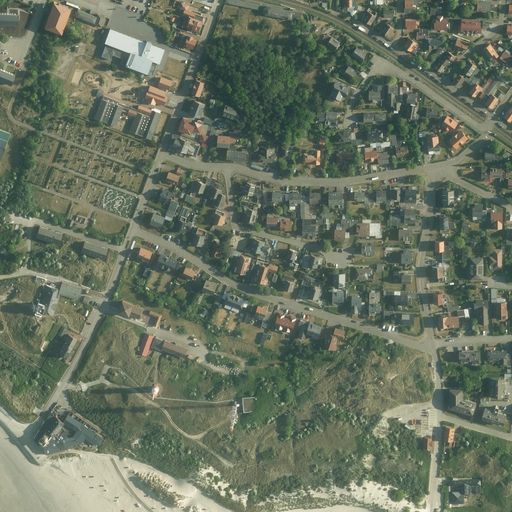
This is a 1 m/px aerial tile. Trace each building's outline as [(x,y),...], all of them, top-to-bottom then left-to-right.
[(226,0),(226,2),(239,4),(244,5),(261,8),(266,9),(266,7),(270,5),(262,4),(241,0),(226,0)] [(347,0),(348,6),(344,6),(345,11),(354,11),(353,7),(357,6),(356,0),(347,0)] [(491,0),(485,0),(477,0),(477,10),(490,11),(491,0)] [(189,5),(182,2),(179,9),(183,11),(181,15),(187,18),(184,27),(199,33),(205,17),(187,10),(189,5)] [(60,4),(56,3),(46,29),(62,35),(72,9),(67,8),(68,6),(60,3),(60,4)] [(272,5),(270,5),(266,7),(266,9),(265,12),(268,14),(269,15),(271,15),(292,19),(293,18),(294,10),(295,9),(291,8),(291,9),(272,5)] [(413,7),(405,7),(404,7),(404,16),(415,15),(415,7),(413,7)] [(79,10),(76,17),(101,27),(105,17),(98,14),(97,17),(79,10)] [(295,10),(294,10),(293,18),(300,20),(302,21),(304,13),(295,10)] [(364,21),(371,25),(376,17),(369,12),(364,21)] [(9,14),(0,13),(0,24),(19,25),(19,14),(9,14)] [(439,19),(435,19),(435,23),(434,23),(434,29),(448,29),(448,28),(451,28),(451,23),(448,23),(448,19),(443,19),(443,16),(439,16),(439,19)] [(420,18),(406,19),(406,29),(417,29),(417,25),(420,25),(420,18)] [(481,33),(481,22),(480,22),(480,20),(461,19),(461,24),(458,24),(458,32),(481,33)] [(384,29),(382,31),(388,36),(394,28),(392,27),(394,25),(388,20),(382,28),(384,29)] [(483,29),(487,29),(487,26),(490,26),(490,24),(492,24),(492,21),(483,21),(483,29)] [(160,63),(165,49),(152,44),(152,42),(149,41),(147,40),(147,42),(111,28),(105,42),(107,43),(102,55),(111,58),(112,54),(122,58),(120,63),(153,75),(158,62),(160,63)] [(442,48),(442,37),(428,37),(428,29),(422,28),(422,31),(416,31),(416,40),(425,40),(425,48),(437,48),(442,48)] [(196,49),(199,41),(193,39),(194,37),(183,34),(181,40),(184,41),(183,44),(196,49)] [(326,44),(332,36),(327,34),(326,35),(325,35),(321,42),(326,45),(326,44)] [(340,42),(332,36),(326,44),(335,50),(340,42)] [(408,38),(404,44),(405,45),(404,47),(411,52),(411,51),(414,53),(419,46),(416,44),(417,42),(412,39),(411,40),(408,38)] [(465,48),(467,43),(457,39),(453,49),(461,52),(461,51),(462,51),(464,48),(465,48)] [(490,43),(483,49),(491,61),(499,56),(490,43)] [(367,53),(357,46),(351,55),(361,61),(367,53)] [(433,57),(439,60),(441,57),(442,58),(448,51),(449,50),(445,47),(442,48),(441,50),(437,48),(433,57)] [(442,58),(449,63),(451,64),(456,57),(448,51),(442,58)] [(505,51),(500,58),(506,63),(511,56),(509,54),(505,51)] [(439,60),(433,68),(442,74),(449,63),(442,58),(441,57),(439,60)] [(468,60),(461,70),(470,76),(477,66),(474,64),(476,63),(473,61),(472,63),(468,60)] [(356,71),(348,65),(342,73),(350,79),(356,71)] [(465,78),(464,79),(471,84),(478,74),(481,69),(477,67),(469,78),(466,76),(465,78)] [(5,71),(0,68),(0,79),(11,84),(15,75),(5,71)] [(465,78),(458,74),(452,83),(459,87),(464,79),(465,78)] [(478,74),(471,84),(474,86),(476,83),(481,76),(478,74)] [(493,94),(502,80),(496,76),(494,79),(490,76),(482,87),(481,89),(491,96),(493,94)] [(172,81),(162,77),(159,84),(169,88),(172,81)] [(206,82),(198,79),(196,84),(194,88),(193,93),(201,96),(206,82)] [(346,96),(350,88),(336,81),(332,89),(333,89),(331,95),(341,100),(343,95),(346,96)] [(474,86),(470,93),(476,97),(481,89),(482,87),(476,83),(474,86)] [(383,101),(382,85),(375,86),(375,92),(370,92),(370,103),(378,103),(378,101),(383,101)] [(398,85),(388,85),(389,105),(397,105),(397,96),(398,96),(398,85)] [(153,101),(164,106),(168,96),(166,95),(167,93),(151,86),(147,98),(149,99),(148,101),(152,103),(153,101)] [(416,94),(407,93),(406,102),(403,117),(416,119),(419,102),(416,101),(416,94)] [(486,104),(493,109),(500,98),(493,94),(491,96),(486,104)] [(117,127),(124,109),(136,114),(130,132),(152,140),(162,115),(139,106),(138,110),(132,108),(132,106),(129,105),(128,107),(119,103),(120,102),(105,96),(103,100),(102,100),(95,118),(117,127)] [(207,105),(195,100),(190,114),(202,118),(207,105)] [(235,107),(227,104),(223,114),(234,118),(240,119),(241,115),(235,107)] [(437,117),(438,109),(427,107),(426,116),(437,117)] [(336,122),(338,111),(318,109),(316,119),(336,122)] [(385,113),(375,113),(376,123),(386,122),(385,113)] [(458,122),(448,116),(443,124),(453,131),(458,122)] [(202,133),(205,124),(185,117),(180,129),(194,134),(195,130),(202,133)] [(0,158),(10,134),(0,129),(0,158)] [(383,130),(369,130),(369,140),(384,140),(383,130)] [(468,138),(461,130),(449,141),(456,149),(468,138)] [(352,131),(340,131),(340,141),(352,141),(352,131)] [(192,141),(175,134),(171,144),(177,146),(176,149),(187,153),(192,141)] [(210,136),(203,134),(201,141),(207,144),(210,136)] [(238,136),(219,135),(218,147),(230,147),(229,160),(248,161),(248,152),(237,151),(238,136)] [(438,135),(427,137),(428,151),(440,150),(438,135)] [(192,141),(187,153),(198,157),(202,145),(192,141)] [(290,143),(281,143),(280,157),(289,158),(290,143)] [(279,147),(260,146),(260,163),(278,164),(279,147)] [(378,164),(389,163),(388,158),(389,158),(388,149),(382,150),(382,147),(381,146),(376,146),(376,147),(376,150),(371,151),(365,152),(365,153),(365,155),(366,160),(369,160),(369,161),(375,161),(374,159),(378,158),(378,164)] [(408,146),(395,148),(397,156),(409,154),(408,146)] [(320,164),(320,150),(314,150),(313,154),(305,154),(305,162),(313,162),(313,163),(320,164)] [(496,151),(485,150),(485,160),(495,160),(496,151)] [(353,152),(336,153),(337,162),(345,162),(345,158),(353,158),(353,152)] [(503,167),(481,167),(481,181),(491,181),(491,177),(503,177),(503,167)] [(180,176),(169,172),(165,182),(177,186),(180,176)] [(207,183),(199,181),(197,185),(193,183),(191,192),(203,196),(207,183)] [(265,189),(246,183),(243,194),(261,200),(265,189)] [(224,190),(214,187),(212,196),(218,198),(216,205),(224,207),(227,196),(222,195),(224,190)] [(173,192),(162,189),(158,201),(169,204),(173,192)] [(416,199),(416,189),(404,189),(404,199),(416,199)] [(454,190),(443,190),(443,207),(450,207),(450,203),(454,203),(454,190)] [(375,192),(376,200),(387,200),(387,191),(375,192)] [(321,192),(309,192),(309,202),(309,206),(321,206),(321,192)] [(282,193),(273,193),(273,202),(282,202),(282,193)] [(300,202),(300,193),(288,194),(289,208),(295,208),(295,204),(300,204),(300,202)] [(344,193),(329,193),(329,205),(344,205),(344,193)] [(365,193),(353,193),(353,202),(365,202),(365,193)] [(174,217),(179,201),(172,199),(166,215),(174,217)] [(310,218),(309,206),(309,202),(300,202),(300,204),(301,218),(310,218)] [(474,207),(472,207),(472,217),(486,217),(486,212),(486,210),(483,210),(483,204),(474,204),(474,207)] [(194,209),(185,206),(177,230),(185,233),(194,209)] [(259,211),(246,208),(244,214),(248,215),(246,221),(256,223),(259,211)] [(416,222),(416,209),(402,209),(402,222),(416,222)] [(332,217),(332,211),(323,211),(323,219),(316,219),(317,223),(324,223),(324,228),(330,228),(330,217),(332,217)] [(491,223),(493,223),(493,228),(502,228),(502,212),(491,212),(491,223)] [(165,217),(153,213),(149,224),(162,229),(165,217)] [(226,216),(218,213),(215,223),(223,225),(226,216)] [(450,216),(439,217),(440,228),(454,228),(454,221),(450,221),(450,216)] [(277,218),(268,218),(268,226),(277,226),(277,218)] [(351,218),(342,218),(342,229),(347,229),(351,229),(351,218)] [(291,230),(291,221),(281,221),(281,230),(291,230)] [(380,222),(357,222),(357,234),(380,234),(380,222)] [(303,230),(303,236),(316,236),(316,226),(303,226),(303,230)] [(63,236),(40,228),(37,237),(60,245),(63,236)] [(342,229),(335,229),(335,240),(347,239),(347,229),(342,229)] [(413,230),(399,229),(399,240),(413,240),(413,230)] [(206,237),(195,233),(192,243),(203,246),(206,237)] [(266,242),(255,239),(251,251),(261,255),(262,251),(270,253),(272,247),(265,245),(266,242)] [(222,242),(215,240),(211,254),(222,258),(225,249),(220,247),(222,242)] [(444,240),(435,240),(435,251),(443,251),(443,261),(449,261),(449,246),(444,246),(444,240)] [(108,249),(86,242),(82,253),(105,260),(108,249)] [(374,243),(361,243),(361,254),(374,254),(374,243)] [(139,247),(135,260),(148,264),(153,252),(139,247)] [(230,247),(227,254),(233,256),(234,254),(241,256),(242,252),(230,247)] [(298,251),(289,249),(287,257),(291,258),(295,259),(298,251)] [(502,249),(493,249),(493,256),(489,257),(489,269),(502,268),(502,252),(502,249)] [(412,252),(401,251),(401,263),(411,263),(412,252)] [(307,268),(308,265),(311,255),(305,254),(302,267),(307,268)] [(178,262),(161,255),(157,266),(175,272),(178,262)] [(320,257),(311,255),(308,265),(317,268),(318,263),(320,257)] [(483,257),(469,257),(469,279),(483,279),(483,257)] [(252,262),(239,258),(234,275),(243,278),(245,272),(248,273),(252,262)] [(294,262),(295,259),(291,258),(288,267),(297,270),(299,263),(294,262)] [(377,269),(376,269),(376,272),(382,272),(382,270),(384,270),(384,263),(377,263),(377,269)] [(277,271),(257,265),(251,286),(262,289),(265,276),(275,278),(277,271)] [(443,266),(432,266),(432,277),(439,276),(439,283),(445,283),(445,276),(444,276),(443,266)] [(195,271),(185,267),(182,276),(192,280),(195,271)] [(372,268),(356,268),(356,279),(374,280),(374,274),(372,274),(372,268)] [(298,278),(307,280),(308,277),(309,274),(300,271),(298,278)] [(345,273),(333,273),(333,286),(345,286),(345,273)] [(411,275),(402,275),(402,283),(411,283),(411,275)] [(322,282),(308,277),(307,280),(305,285),(312,287),(320,289),(322,282)] [(292,282),(286,280),(283,289),(292,291),(295,283),(292,282)] [(218,285),(206,281),(203,291),(215,295),(218,285)] [(82,289),(63,283),(59,295),(78,302),(82,289)] [(58,288),(46,284),(40,303),(34,301),(31,311),(32,311),(32,314),(40,317),(42,313),(53,316),(60,297),(55,296),(58,288)] [(312,287),(309,297),(319,300),(322,290),(320,289),(312,287)] [(344,291),(333,291),(333,301),(339,301),(344,301),(344,291)] [(380,292),(369,293),(369,314),(380,314),(380,292)] [(443,292),(434,293),(434,303),(443,303),(443,292)] [(242,297),(232,294),(229,302),(239,306),(242,297)] [(358,296),(351,296),(351,313),(358,313),(358,310),(362,310),(362,298),(357,298),(358,296)] [(408,296),(395,296),(395,304),(410,304),(410,297),(408,297),(408,296)] [(489,301),(476,301),(476,310),(479,310),(479,325),(490,325),(489,301)] [(141,321),(145,310),(125,302),(121,312),(141,321)] [(497,302),(497,310),(508,310),(508,302),(497,302)] [(268,308),(258,305),(255,315),(255,316),(265,319),(268,308)] [(497,310),(497,318),(509,317),(508,310),(497,310)] [(150,312),(149,316),(157,319),(154,327),(158,328),(162,317),(150,312)] [(255,315),(245,312),(244,315),(246,315),(244,321),(253,324),(255,316),(255,315)] [(285,314),(279,312),(277,319),(274,327),(292,332),(294,324),(296,318),(290,316),(289,318),(288,318),(285,317),(284,317),(285,314)] [(414,323),(414,313),(401,313),(401,323),(414,323)] [(459,316),(439,317),(439,327),(459,326),(459,316)] [(303,326),(308,328),(309,323),(300,320),(298,329),(302,330),(303,326)] [(308,328),(303,326),(302,330),(299,337),(305,339),(307,333),(312,335),(312,337),(318,339),(322,326),(311,323),(310,322),(309,323),(308,328)] [(68,329),(64,327),(59,336),(64,338),(68,329)] [(345,332),(335,329),(334,334),(328,332),(323,347),(336,350),(337,347),(335,346),(338,338),(343,339),(345,332)] [(147,356),(154,337),(146,334),(140,353),(147,356)] [(78,340),(70,335),(65,344),(74,349),(78,340)] [(158,350),(186,359),(189,351),(161,341),(158,350)] [(74,349),(65,344),(60,354),(69,358),(74,349)] [(487,349),(488,360),(500,360),(500,366),(507,366),(507,365),(510,365),(509,353),(506,353),(506,348),(487,349)] [(459,352),(459,361),(469,361),(469,359),(472,359),(472,361),(480,361),(480,351),(459,352)] [(492,396),(504,396),(504,391),(501,391),(501,383),(504,383),(504,378),(492,378),(492,396)] [(463,389),(450,389),(450,409),(473,416),(477,402),(465,398),(463,398),(463,389)] [(256,396),(242,397),(244,413),(257,412),(256,396)] [(496,406),(495,410),(486,407),(483,417),(504,424),(507,414),(498,411),(499,407),(496,406)] [(62,424),(53,417),(45,427),(34,441),(47,454),(50,453),(66,450),(81,447),(98,449),(104,441),(93,434),(93,430),(69,415),(62,423),(73,434),(66,433),(59,428),(62,424)] [(455,428),(445,426),(443,440),(450,441),(449,446),(454,446),(455,441),(458,442),(459,434),(454,433),(455,428)] [(432,438),(425,438),(424,449),(431,449),(431,447),(432,447),(433,441),(432,441),(432,438)] [(451,486),(459,486),(459,492),(463,492),(463,495),(470,495),(470,486),(474,486),(474,493),(480,493),(480,485),(481,485),(481,480),(451,480),(451,486)] [(459,492),(452,492),(452,503),(463,503),(463,495),(463,492),(459,492)]
